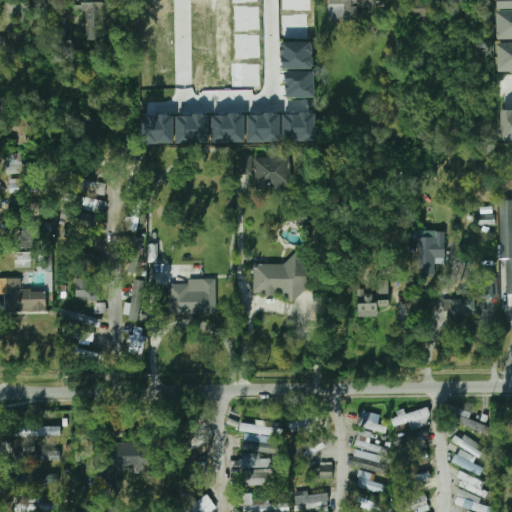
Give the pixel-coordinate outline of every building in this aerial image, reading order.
[(32,0),(9,0),(9,17),(18,17),(18,22),(32,22),(32,0)] [(105,0),(75,0),(75,12),(86,12),(86,42),(105,42),(105,0)] [(328,0),(328,20),(357,20),(357,6),(377,6),(377,0),(328,0)] [(410,0),(410,18),(434,18),(434,5),(450,5),(450,0),(410,0)] [(497,0),(511,0),(511,8),(497,9),(497,0)] [(497,10),(511,10),(511,39),(497,40),(497,10)] [(65,27),(52,29),(55,49),(74,47),(72,35),(67,36),(65,27)] [(498,43),(511,43),(511,71),(499,71),(498,43)] [(511,110),(501,110),(502,140),(511,140),(511,110)] [(315,115),(287,114),(286,134),(299,135),(299,140),(315,141),(315,115)] [(248,116),(249,134),(269,134),(269,141),(280,141),(279,115),(248,116)] [(31,144),(33,117),(11,116),(9,143),(31,144)] [(22,153),(7,153),(7,174),(38,173),(38,163),(22,164),(22,153)] [(238,174),(253,174),(253,154),(238,154),(238,174)] [(255,157),(255,187),(285,187),(285,157),(255,157)] [(72,187),(104,195),(107,184),(75,175),(72,187)] [(10,181),(10,193),(42,192),(41,179),(10,181)] [(96,207),(98,199),(63,192),(61,200),(96,207)] [(511,202),(500,202),(500,258),(511,258),(511,202)] [(95,227),(98,217),(63,207),(60,217),(95,227)] [(297,211),(297,226),(319,225),(318,210),(297,211)] [(495,214),(477,215),(477,225),(495,225),(495,214)] [(18,247),(36,248),(37,228),(19,227),(18,247)] [(73,230),(64,228),(62,237),(70,239),(73,230)] [(418,275),(442,275),(442,233),(418,233),(418,275)] [(143,242),(134,241),(128,273),(137,275),(143,242)] [(158,244),(148,244),(149,263),(159,262),(158,244)] [(16,268),(33,268),(33,252),(16,252),(16,268)] [(287,265),(254,264),(253,295),(298,296),(298,287),(310,288),(311,258),(288,258),(287,265)] [(495,269),(481,269),(481,298),(495,298),(495,269)] [(47,311),(46,290),(21,291),(21,278),(0,279),(0,292),(5,293),(6,312),(47,311)] [(90,278),(76,279),(76,301),(99,300),(99,286),(91,286),(90,278)] [(131,320),(141,321),(143,280),(133,280),(131,320)] [(190,284),(169,284),(170,314),(217,313),(217,280),(204,280),(205,290),(190,290),(190,284)] [(357,315),(389,314),(389,285),(380,285),(380,290),(357,291),(357,315)] [(450,298),(450,319),(462,319),(462,313),(473,313),(473,298),(450,298)] [(95,314),(106,313),(106,302),(95,303),(95,314)] [(102,319),(62,308),(60,317),(99,328),(102,319)] [(146,329),(134,326),(128,354),(141,357),(146,329)] [(95,333),(79,331),(78,339),(94,341),(95,333)] [(103,361),(104,354),(79,349),(77,355),(103,361)] [(411,427),(432,421),(428,407),(391,417),(394,427),(410,422),(411,427)] [(491,427),(469,420),(471,413),(458,409),(454,423),(489,434),(491,427)] [(387,427),(375,423),(378,414),(362,410),(358,426),(385,434),(387,427)] [(490,425),(492,418),(472,412),(470,420),(490,425)] [(290,423),(292,431),(318,423),(315,415),(290,423)] [(239,430),(277,436),(278,428),(241,422),(239,430)] [(61,426),(14,425),(13,435),(61,437),(61,426)] [(388,449),(368,442),(370,434),(359,431),(355,445),(386,455),(388,449)] [(482,446),(458,431),(452,440),(477,455),(482,446)] [(428,447),(426,434),(396,437),(397,452),(413,450),(413,448),(428,447)] [(289,451),(294,461),(326,445),(321,435),(289,451)] [(242,448),(263,451),(264,442),(243,439),(242,448)] [(13,442),(4,441),(3,455),(12,455),(13,442)] [(82,450),(92,449),(91,441),(81,442),(82,450)] [(150,473),(150,443),(104,443),(104,492),(117,492),(117,469),(135,469),(135,473),(150,473)] [(61,460),(60,446),(15,448),(15,462),(61,460)] [(453,463),(480,475),(486,462),(458,450),(453,463)] [(430,462),(427,452),(401,459),(403,465),(417,460),(419,465),(430,462)] [(262,454),(241,454),(241,467),(262,467),(262,454)] [(195,456),(185,457),(185,470),(196,470),(195,456)] [(352,464),(386,473),(387,465),(353,457),(352,464)] [(333,478),(333,463),(316,463),(316,478),(333,478)] [(245,485),(279,485),(279,470),(246,469),(245,485)] [(356,486),(384,493),(386,485),(372,481),(373,476),(360,472),(356,486)] [(457,485),(486,498),(488,492),(482,489),(485,482),(463,472),(457,485)] [(58,474),(14,474),(14,484),(58,485),(58,474)] [(456,501),(479,511),(483,501),(460,491),(456,501)] [(199,511),(211,500),(204,493),(185,511),(199,511)] [(295,494),(295,509),(328,509),(328,494),(295,494)] [(355,501),(378,511),(391,511),(392,510),(359,494),(355,501)] [(401,511),(408,511),(429,505),(425,494),(399,504),(401,511)] [(15,511),(33,511),(60,511),(60,502),(40,503),(40,500),(15,500),(15,511)] [(243,502),(243,511),(290,511),(290,503),(264,503),(264,502),(243,502)]
